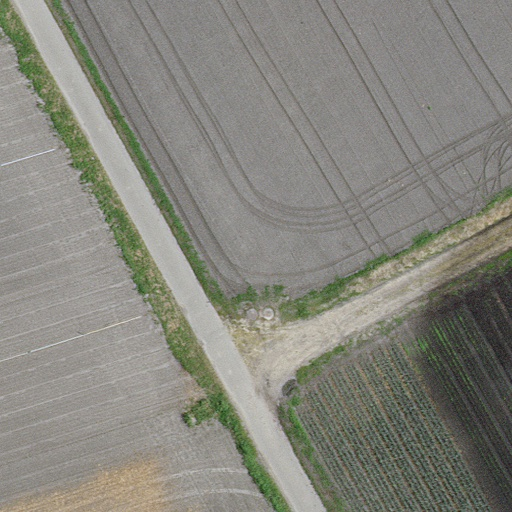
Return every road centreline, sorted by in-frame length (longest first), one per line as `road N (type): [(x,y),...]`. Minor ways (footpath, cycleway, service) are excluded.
road 1 (track): [(311,511),(33,0)]
road 2 (track): [(240,380),(511,231)]
